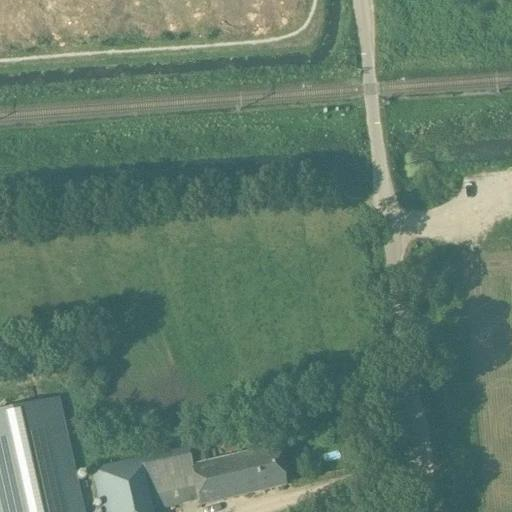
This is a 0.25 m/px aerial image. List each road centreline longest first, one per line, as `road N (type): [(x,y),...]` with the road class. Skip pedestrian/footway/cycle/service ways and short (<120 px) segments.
road 1 (unclassified): [(418,511),(356,0)]
road 2 (track): [(386,229),(511,179)]
